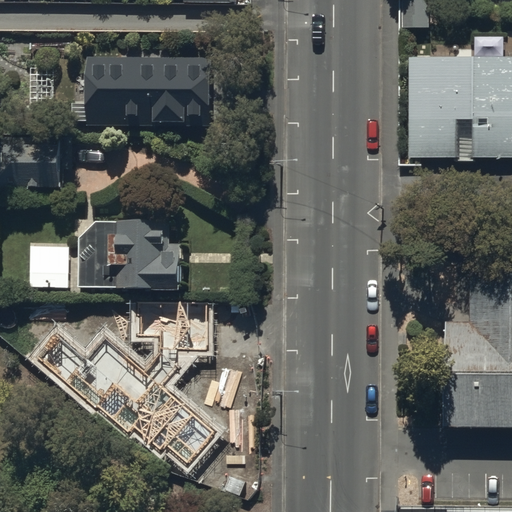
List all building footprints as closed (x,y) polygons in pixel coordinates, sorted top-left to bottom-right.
[(432,55),(408,55),(410,157),(511,155),(511,31),(506,31),(506,39),(474,39),(475,45),(432,46),(432,55)] [(221,53),(85,55),(86,124),(153,124),(153,118),(187,117),(187,110),(221,110),(221,53)] [(32,153),(32,150),(0,150),(0,192),(32,193),(32,186),(64,186),(64,153),(32,153)] [(169,220),(161,220),(161,210),(118,209),(118,220),(95,220),(80,236),(79,284),(181,285),(181,241),(169,241),(169,220)] [(215,300),(151,300),(151,321),(170,321),(170,348),(215,348),(215,300)] [(153,352),(142,365),(115,344),(99,365),(84,354),(64,379),(200,487),(243,434),(185,388),(193,379),(182,370),(179,373),(153,352)]
